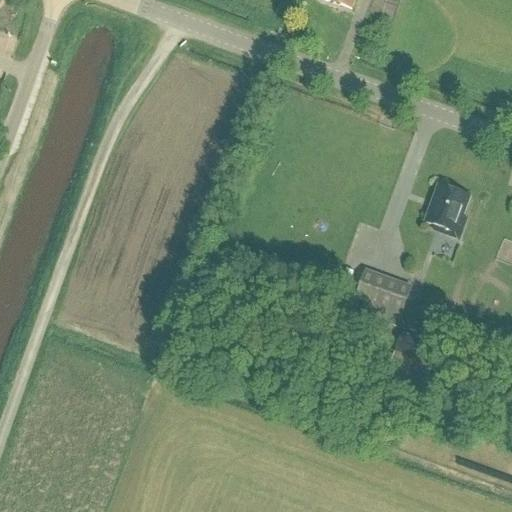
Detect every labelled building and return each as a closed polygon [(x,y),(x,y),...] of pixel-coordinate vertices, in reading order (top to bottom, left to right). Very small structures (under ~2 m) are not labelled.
[(321,0),(321,1),(353,13),(357,0),(321,0)] [(330,84),(337,100),(348,96),(341,79),(330,84)] [(416,138),(428,143),(434,131),(422,126),(416,138)] [(439,189),(426,224),(437,228),(435,234),(460,244),(468,223),(463,222),(471,200),(439,189)] [(399,331),(413,290),(367,274),(356,303),(371,308),(367,320),(399,331)] [(393,362),(424,373),(432,353),(401,341),(393,362)] [(365,355),(358,373),(364,375),(371,357),(365,355)]
